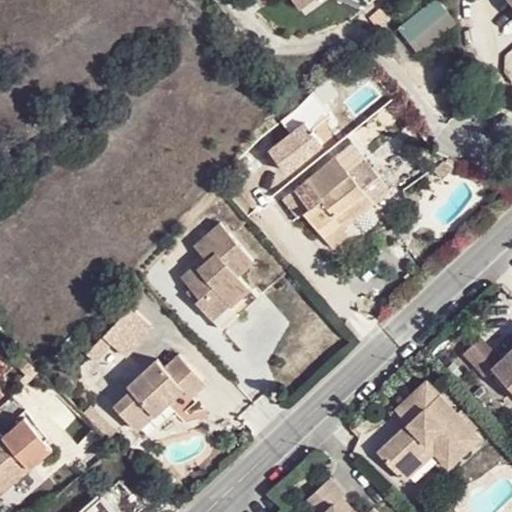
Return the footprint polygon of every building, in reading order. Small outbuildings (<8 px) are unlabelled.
[(288,0),(294,8),(306,0),(288,0)] [(306,0),(294,8),(299,17),(326,0),(306,0)] [(423,0),(395,22),(415,48),(454,18),(440,0),(423,0)] [(315,126),(278,152),(295,174),(332,148),(315,126)] [(346,223),(373,201),(344,163),(332,172),(301,194),(312,211),(304,216),(318,236),(337,223),(340,226),(346,223)] [(380,210),(373,201),(346,223),(340,226),(347,234),(380,210)] [(334,230),(340,226),(337,223),(318,236),(334,230)] [(210,326),(253,287),(242,276),(258,261),(223,224),(198,247),(210,260),(198,271),(194,265),(173,286),(183,298),(191,291),(202,303),(194,309),(210,326)] [(347,234),(340,226),(334,230),(318,236),(320,237),(328,248),(347,234)] [(261,296),(253,287),(210,326),(218,335),(261,296)] [(183,298),(194,309),(202,303),(191,291),(183,298)] [(99,330),(126,353),(153,322),(127,299),(99,330)] [(180,378),(193,392),(206,379),(181,352),(168,366),(159,355),(128,384),(134,390),(118,406),(140,428),(169,398),(165,392),(180,378)] [(511,362),(506,357),(491,371),(511,394),(511,362)] [(147,435),(193,392),(180,378),(165,392),(169,398),(140,428),(147,435)] [(429,385),(402,410),(423,433),(414,440),(407,432),(380,458),(396,477),(430,445),(438,452),(455,469),(465,461),(456,451),(476,433),(429,385)] [(423,433),(402,410),(394,418),(407,432),(414,440),(423,433)] [(57,458),(26,420),(0,440),(0,493),(15,482),(18,486),(57,458)] [(456,451),(465,461),(486,442),(476,433),(456,451)] [(430,445),(396,477),(402,484),(429,460),(438,452),(430,445)] [(455,469),(438,452),(429,460),(446,478),(455,469)] [(344,511),(335,502),(344,495),(347,492),(332,478),(308,500),(319,511),(371,511),(369,510),(366,511),(344,511)] [(114,511),(115,511),(97,495),(82,510),(83,511),(114,511)] [(358,511),(344,495),(335,502),(344,511),(358,511)]
